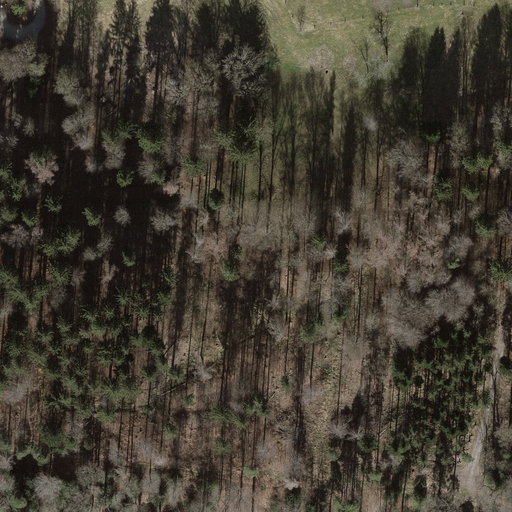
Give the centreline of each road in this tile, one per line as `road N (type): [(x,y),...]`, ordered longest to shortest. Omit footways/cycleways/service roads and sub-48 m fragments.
road 1 (track): [(0,386),(110,414),(309,289),(365,279)]
road 2 (track): [(313,447),(354,345),(388,208)]
road 3 (track): [(471,0),(388,208)]
road 4 (track): [(511,509),(492,501),(473,477),(497,391),(501,331),(511,313)]
